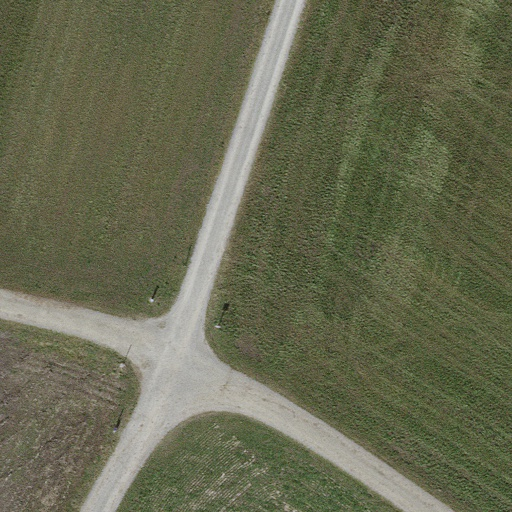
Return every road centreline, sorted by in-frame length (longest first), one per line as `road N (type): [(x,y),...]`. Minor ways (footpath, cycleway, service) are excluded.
road 1 (track): [(99,511),(165,383),(289,0)]
road 2 (track): [(427,511),(308,429),(174,357),(105,329),(0,304)]
